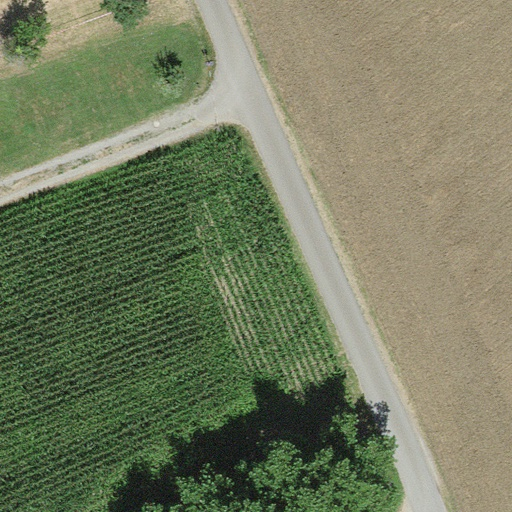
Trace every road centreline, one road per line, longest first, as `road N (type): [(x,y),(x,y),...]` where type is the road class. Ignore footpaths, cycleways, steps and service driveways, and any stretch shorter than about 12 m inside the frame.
road 1 (residential): [(208,0),(417,511)]
road 2 (track): [(0,187),(244,91)]
